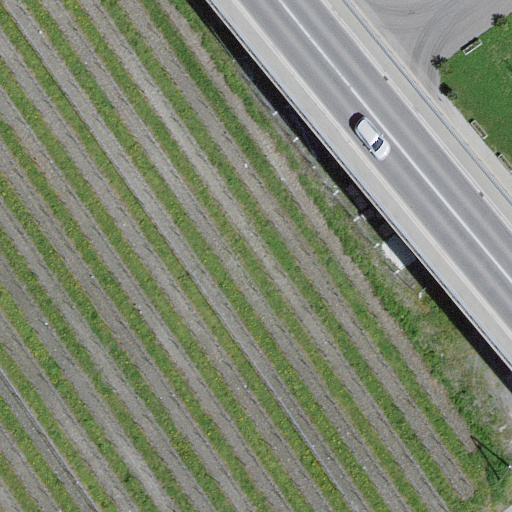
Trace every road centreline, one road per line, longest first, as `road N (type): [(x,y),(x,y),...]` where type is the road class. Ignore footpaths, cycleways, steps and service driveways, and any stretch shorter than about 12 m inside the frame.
road 1 (tertiary): [(282,0),(511,277)]
road 2 (unclassified): [(323,0),(511,227)]
